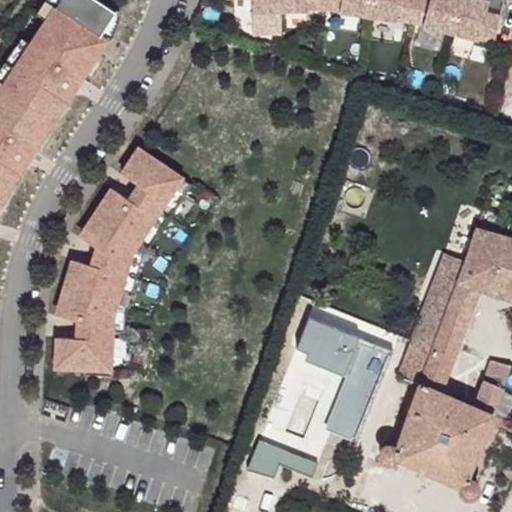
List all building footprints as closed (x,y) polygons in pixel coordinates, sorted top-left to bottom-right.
[(115,15),(93,0),(60,0),(0,84),(0,206),(113,46),(105,43),(115,15)] [(226,0),(226,1),(251,1),(251,16),(280,15),(279,0),(226,0)] [(279,0),(280,15),(309,15),(309,13),(323,15),(324,0),(279,0)] [(324,0),(323,15),(338,17),(338,18),(364,21),(369,0),(324,0)] [(369,0),(364,21),(392,25),(393,24),(407,27),(415,0),(413,0),(369,0)] [(429,0),(429,3),(415,0),(407,27),(422,29),(421,31),(449,39),(459,0),(429,0)] [(488,7),(462,0),(459,0),(449,39),(478,47),(477,45),(492,49),(499,22),(485,18),(488,7)] [(179,180),(137,152),(120,176),(141,192),(137,199),(156,212),(179,180)] [(187,186),(179,180),(156,212),(165,218),(187,186)] [(132,206),(110,190),(93,214),(135,244),(156,212),(137,199),(132,206)] [(165,218),(156,212),(135,244),(143,249),(165,218)] [(135,244),(93,214),(79,240),(100,254),(98,261),(121,269),(135,244)] [(445,256),(397,375),(418,385),(398,445),(393,445),(390,443),(386,443),(381,445),(378,450),(379,455),(382,458),(388,460),(392,457),(459,484),(459,488),(461,491),(466,494),(470,493),(474,491),(475,485),(473,479),(469,478),(466,476),(464,472),(511,366),(492,360),(477,400),(472,398),(469,400),(468,403),(439,391),(480,286),(511,297),(511,237),(478,228),(464,262),(445,256)] [(143,249),(135,244),(121,269),(130,272),(143,249)] [(96,269),(71,261),(64,289),(115,301),(121,269),(98,261),(96,269)] [(126,303),(130,272),(121,269),(115,301),(126,303)] [(115,301),(64,289),(57,320),(83,326),(82,334),(110,337),(115,301)] [(126,303),(115,301),(110,337),(119,337),(126,303)] [(390,351),(309,319),(297,350),(309,354),(307,361),(346,378),(325,430),(354,441),(390,351)] [(81,343),(54,341),(52,371),(83,375),(84,368),(107,370),(110,337),(82,334),(81,343)] [(62,424),(68,408),(43,398),(37,414),(62,424)] [(317,462),(259,439),(246,470),(271,479),(278,464),(310,476),(317,462)]
